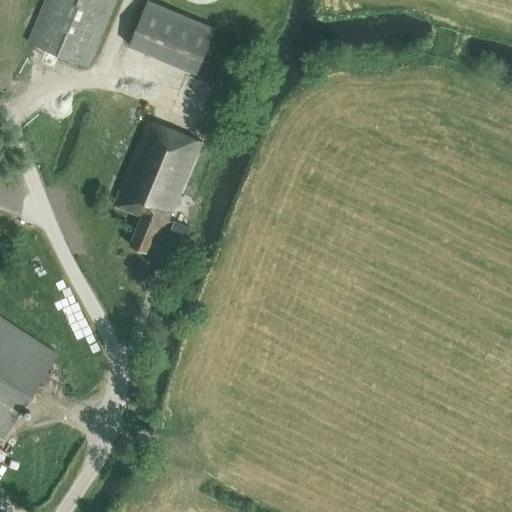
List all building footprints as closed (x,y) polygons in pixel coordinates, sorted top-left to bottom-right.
[(89,67),(117,0),(46,0),(29,42),(89,67)] [(194,71),(213,27),(149,0),(145,0),(127,43),(194,71)] [(222,131),(226,121),(216,118),(212,127),(222,131)] [(173,214),(203,143),(150,120),(114,205),(142,217),(130,245),(149,253),(153,244),(157,246),(171,213),(173,214)] [(182,237),(185,228),(176,224),(172,233),(182,237)] [(0,436),(55,352),(0,316),(0,436)]
